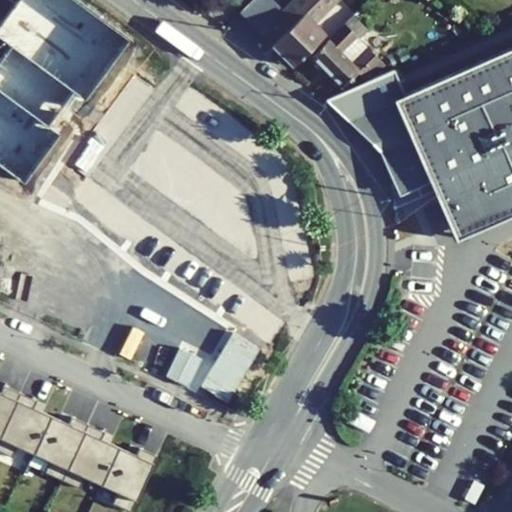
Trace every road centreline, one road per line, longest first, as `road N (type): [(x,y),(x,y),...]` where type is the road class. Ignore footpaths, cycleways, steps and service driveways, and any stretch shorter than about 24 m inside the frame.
road 1 (tertiary): [(262,458),(348,312),(362,247),(357,206),(341,164),(312,131),(133,0)]
road 2 (residential): [(262,458),(0,336)]
